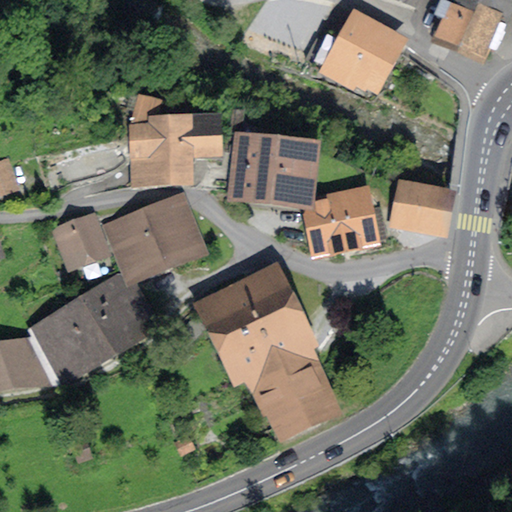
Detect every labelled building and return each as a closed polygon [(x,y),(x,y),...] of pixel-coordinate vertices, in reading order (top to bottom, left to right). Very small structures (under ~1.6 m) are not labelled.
[(498,18),(457,0),(454,0),(451,8),(442,5),(436,18),(445,22),(437,39),(480,58),(498,18)] [(500,18),(507,0),(457,0),(498,18),(500,18)] [(373,85),(396,44),(358,24),(347,45),(331,37),(315,66),(349,85),(355,75),(373,85)] [(142,101),(139,117),(140,159),(134,159),(134,183),(153,183),(153,180),(187,180),(186,154),(220,153),(219,127),(154,129),(160,106),(142,101)] [(245,127),(245,109),(231,109),(232,127),(245,127)] [(302,200),(307,154),(231,145),(228,170),(211,169),(209,190),(246,194),(250,199),(261,200),(267,196),(279,197),(284,203),(295,204),(300,200),(302,200)] [(0,191),(11,188),(3,167),(0,167),(0,191)] [(439,234),(448,195),(404,186),(395,225),(439,234)] [(380,210),(371,196),(312,208),(314,217),(303,219),(310,253),(384,238),(380,220),(382,220),(380,210)] [(177,226),(169,204),(107,230),(114,246),(117,244),(130,277),(197,249),(186,222),(177,226)] [(105,253),(92,218),(59,231),(72,265),(105,253)] [(301,345),(269,281),(211,310),(242,373),(246,372),(272,415),(273,414),(284,437),(331,416),(320,393),(322,392),(311,367),(309,368),(298,346),(301,345)] [(59,379),(145,328),(120,284),(79,307),(80,308),(34,336),(59,379)] [(184,354),(206,334),(194,320),(172,341),(184,354)] [(0,349),(0,388),(49,383),(32,344),(0,349)] [(80,464),(95,458),(88,440),(72,446),(80,464)]
